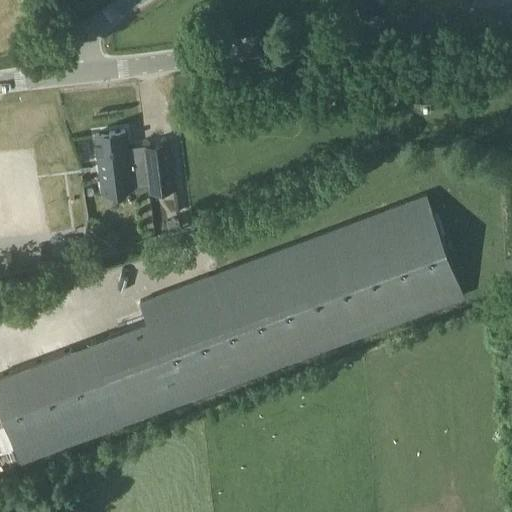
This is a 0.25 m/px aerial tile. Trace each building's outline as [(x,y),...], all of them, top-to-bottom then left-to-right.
[(422,79),(424,93),(444,91),(442,77),(422,79)] [(330,162),(346,161),(344,119),(328,120),(330,162)] [(125,130),(95,134),(99,168),(119,165),(122,187),(147,184),(148,191),(175,188),(170,145),(142,148),(143,149),(128,151),(125,130)] [(227,171),(253,170),(252,141),(226,142),(227,171)] [(0,374),(0,401),(22,461),(464,296),(426,195),(140,301),(147,320),(0,374)] [(51,236),(68,246),(73,237),(56,227),(51,236)]
